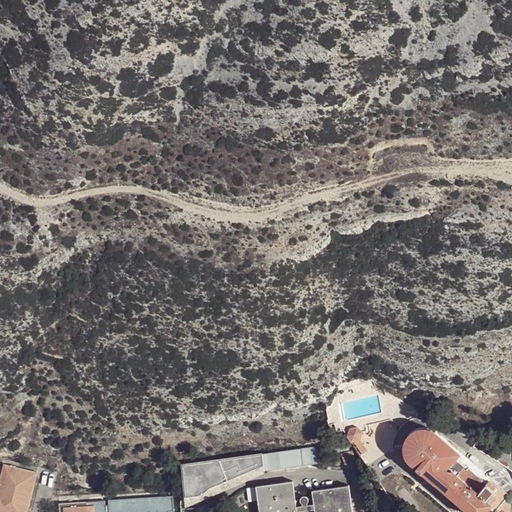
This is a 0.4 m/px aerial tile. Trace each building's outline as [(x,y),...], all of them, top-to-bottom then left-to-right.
[(356,415),(350,415),(347,422),(351,430),(356,429),(360,421),(356,415)] [(481,509),(494,493),(484,484),(487,481),(482,477),(479,480),(463,466),(461,469),(455,464),(459,459),(453,454),(460,445),(432,421),(427,419),(421,418),(415,419),(409,422),(405,426),(403,432),(403,438),(404,444),(408,449),(481,509)] [(511,451),(479,429),(473,439),(511,467),(511,451)] [(327,449),(312,451),(314,465),(328,464),(327,449)] [(312,466),(310,451),(274,456),(276,471),(312,466)] [(367,452),(375,481),(384,479),(376,451),(367,452)] [(363,462),(363,453),(354,453),(354,462),(363,462)] [(274,456),(226,462),(235,483),(260,475),(262,476),(268,474),(276,473),(276,471),(274,456)] [(0,486),(0,507),(20,511),(30,511),(39,468),(24,465),(24,469),(20,468),(21,461),(6,458),(0,486)] [(217,493),(231,484),(222,462),(193,466),(194,497),(203,497),(206,497),(209,497),(211,496),(212,496),(214,495),(215,495),(217,493)] [(226,462),(222,462),(231,484),(235,483),(226,462)] [(305,511),(305,509),(301,483),(263,488),(266,501),(267,511),(305,511)] [(266,501),(263,488),(254,489),(256,503),(266,501)] [(354,511),(352,490),(315,494),(316,507),(316,511),(354,511)] [(110,496),(88,498),(89,503),(71,504),(70,511),(178,511),(177,494),(115,496),(115,502),(111,502),(110,496)] [(89,503),(88,498),(63,498),(63,511),(70,511),(71,504),(89,503)]
